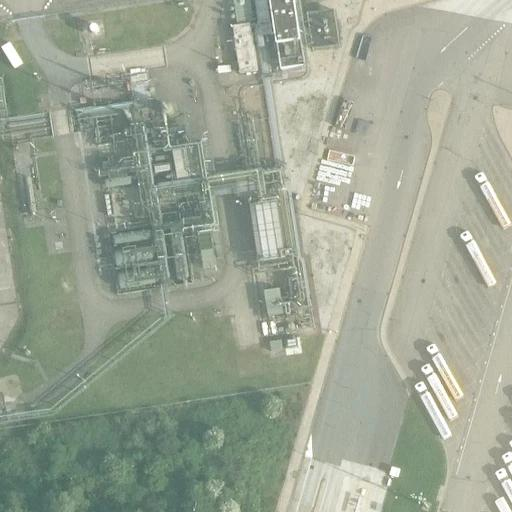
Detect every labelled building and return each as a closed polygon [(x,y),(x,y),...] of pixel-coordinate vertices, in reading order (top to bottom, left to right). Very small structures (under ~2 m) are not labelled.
[(251,19),(253,19),(249,0),(233,0),(237,24),(251,22),(251,19)] [(267,0),(253,0),(259,38),(273,35),(267,0)] [(295,0),(270,0),(281,70),(305,66),(295,0)] [(257,72),(250,25),(233,27),(240,74),(257,72)] [(197,149),(173,153),(177,181),(202,176),(197,149)] [(284,315),(281,291),(265,293),(268,317),(284,315)] [(283,352),(282,342),(269,344),(271,354),(283,352)]
